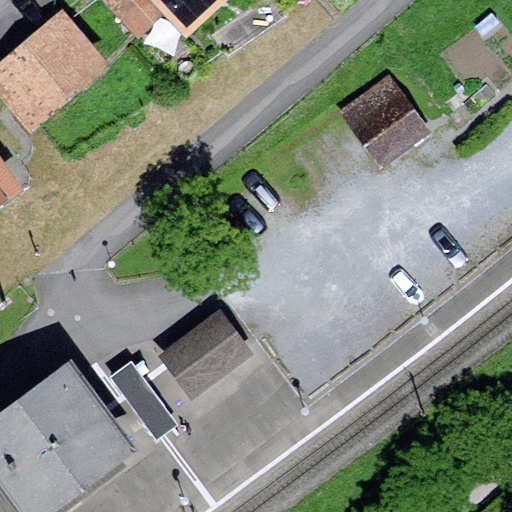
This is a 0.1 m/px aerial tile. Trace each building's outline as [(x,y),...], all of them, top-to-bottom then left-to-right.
[(109,0),(135,28),(159,6),(154,0),(109,0)] [(173,0),(185,12),(197,0),(173,0)] [(0,82),(32,120),(95,67),(60,26),(0,76),(0,82)] [(346,113),(381,160),(422,130),(387,82),(346,113)] [(219,323),(170,359),(191,389),(240,352),(219,323)] [(43,511),(50,511),(72,496),(65,484),(111,449),(65,386),(0,433),(0,460),(34,506),(36,504),(43,511)]
